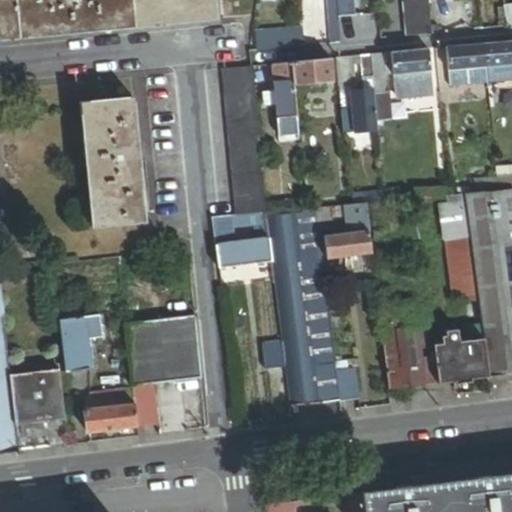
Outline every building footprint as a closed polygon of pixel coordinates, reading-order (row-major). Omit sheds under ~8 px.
[(0,0),(0,45),(220,21),(217,0),(0,0)] [(339,19),(336,0),(334,0),(328,1),(331,35),(340,34),(339,19)] [(354,0),(336,0),(339,19),(356,17),(354,0)] [(431,28),(428,1),(405,3),(408,37),(432,35),(431,28)] [(505,14),(505,8),(498,8),(499,19),(506,18),(505,14)] [(303,29),(255,34),(256,39),(303,34),(303,29)] [(256,39),(257,52),(304,47),(303,34),(256,39)] [(340,34),(331,35),(332,44),(342,44),(340,34)] [(511,42),(483,45),(485,67),(511,64),(511,42)] [(485,67),(483,45),(446,49),(448,71),(485,67)] [(430,72),(428,51),(390,54),(392,75),(430,72)] [(392,75),(390,54),(371,56),(374,81),(386,79),(387,76),(392,75)] [(374,81),(371,56),(361,57),(363,82),(374,81)] [(356,82),(353,57),(335,59),(337,89),(351,87),(356,82)] [(333,81),(331,59),(291,63),(293,85),(333,81)] [(291,63),(271,65),(274,93),(274,99),(276,119),(296,118),(293,85),(291,63)] [(511,81),(511,64),(485,67),(487,84),(511,81)] [(253,67),(221,70),(236,220),(265,216),(268,216),(266,206),(253,67)] [(485,67),(448,71),(450,87),(487,84),(485,67)] [(432,92),(430,72),(392,75),(394,95),(432,92)] [(387,93),(386,79),(374,81),(375,91),(375,94),(387,93)] [(375,91),(374,81),(363,82),(357,86),(357,93),(375,91)] [(354,133),(378,131),(377,122),(375,94),(375,91),(357,93),(350,94),(354,133)] [(387,93),(375,94),(377,122),(390,121),(387,93)] [(141,225),(127,101),(73,107),(87,231),(141,225)] [(297,125),(296,118),(276,119),(277,127),(297,125)] [(511,169),(495,172),(496,179),(497,193),(503,192),(511,191),(511,169)] [(477,195),(497,193),(496,179),(476,181),(477,195)] [(511,242),(511,191),(503,192),(509,243),(511,242)] [(511,242),(509,243),(503,192),(497,193),(477,195),(466,196),(466,197),(466,201),(470,236),(471,246),(474,266),(478,303),(480,325),(482,341),(487,379),(511,375),(511,242)] [(381,195),(364,197),(364,205),(365,205),(382,205),(381,195)] [(466,201),(466,197),(449,199),(450,208),(440,209),(444,240),(457,239),(458,247),(471,246),(470,236),(466,236),(462,201),(466,201)] [(444,240),(440,209),(450,208),(449,199),(450,198),(416,201),(418,220),(421,243),(444,240)] [(305,212),(304,202),(266,206),(268,216),(305,212)] [(368,233),(365,205),(364,205),(330,209),(332,220),(345,219),(346,231),(347,236),(367,233),(368,233)] [(332,220),(330,209),(316,211),(318,227),(332,225),(332,220)] [(318,227),(316,211),(305,212),(268,216),(265,216),(269,241),(271,262),(281,343),(284,368),(289,407),(321,403),(317,367),(335,365),(334,364),(318,227)] [(216,246),(236,244),(234,228),(254,226),(255,242),(269,241),(265,216),(236,220),(214,222),(216,246)] [(417,236),(414,220),(373,225),(375,241),(386,240),(417,236)] [(417,236),(386,240),(386,249),(387,250),(388,251),(390,252),(393,252),(422,248),(421,243),(418,220),(414,220),(417,236)] [(370,254),(367,233),(347,236),(343,236),(323,239),(326,260),(370,254)] [(450,297),(464,300),(460,268),(458,247),(457,239),(444,240),(450,297)] [(236,244),(216,246),(218,267),(271,262),(269,241),(255,242),(236,244)] [(471,246),(458,247),(460,268),(474,266),(471,246)] [(478,303),(474,266),(460,268),(464,300),(478,303)] [(378,311),(388,391),(433,385),(424,306),(378,311)] [(0,455),(17,453),(14,426),(8,377),(7,371),(1,315),(0,314),(0,455)] [(151,383),(199,377),(192,316),(124,324),(130,380),(131,385),(151,383)] [(84,341),(97,339),(94,317),(57,321),(61,355),(57,355),(58,365),(59,371),(59,374),(88,370),(84,341)] [(466,342),(482,341),(480,325),(464,327),(466,342)] [(445,332),(446,345),(458,343),(457,331),(445,332)] [(446,345),(432,346),(437,385),(487,379),(482,341),(466,342),(458,343),(446,345)] [(284,368),(281,343),(261,346),(264,371),(284,368)] [(344,363),(334,364),(335,365),(335,371),(345,370),(344,363)] [(59,371),(58,365),(7,371),(8,377),(59,371)] [(335,371),(335,365),(317,367),(321,403),(339,401),(335,371)] [(335,371),(339,401),(356,399),(352,369),(345,370),(335,371)] [(8,377),(14,426),(19,426),(38,423),(64,420),(59,374),(59,371),(8,377)] [(130,380),(105,383),(106,392),(131,389),(131,385),(130,380)] [(132,395),(152,393),(151,383),(131,385),(131,389),(132,395)] [(132,395),(131,389),(106,392),(89,395),(84,411),(133,405),(132,395)] [(133,405),(135,427),(156,425),(152,393),(132,395),(133,405)] [(86,433),(135,427),(133,405),(84,411),(86,433)] [(38,423),(19,426),(20,438),(28,437),(27,430),(39,429),(38,423)] [(511,511),(511,475),(388,492),(391,511),(511,511)] [(391,511),(388,492),(361,495),(363,511),(391,511)] [(363,511),(361,495),(345,497),(347,511),(363,511)]
